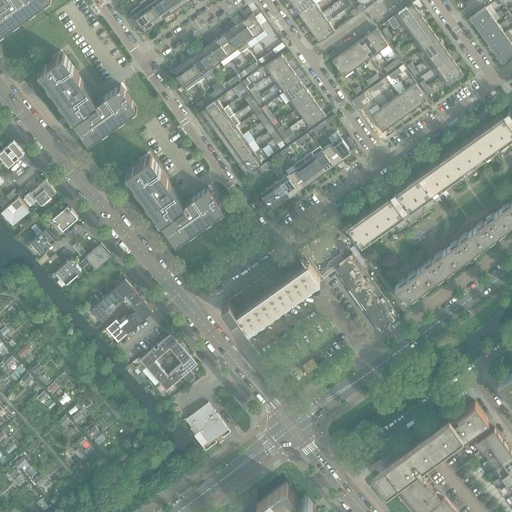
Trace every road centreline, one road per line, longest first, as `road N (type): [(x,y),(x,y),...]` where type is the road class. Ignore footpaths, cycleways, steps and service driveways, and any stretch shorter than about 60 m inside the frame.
road 1 (residential): [(142,62),(273,242)]
road 2 (tertiary): [(336,394),(511,268)]
road 3 (residential): [(330,475),(469,374)]
road 4 (tertiary): [(287,423),(185,303)]
road 5 (residential): [(383,165),(494,88)]
road 6 (residential): [(273,242),(383,165)]
road 7 (residential): [(309,60),(383,165)]
road 8 (tertiary): [(185,303),(104,209)]
